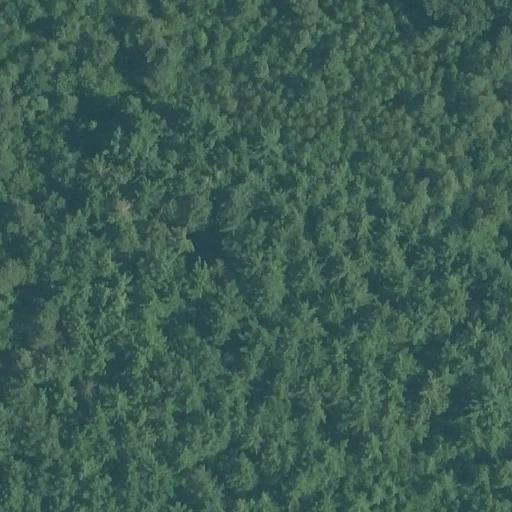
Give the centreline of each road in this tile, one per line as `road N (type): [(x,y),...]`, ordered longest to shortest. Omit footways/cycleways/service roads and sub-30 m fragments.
road 1 (track): [(122,88),(343,178),(511,275)]
road 2 (track): [(154,0),(0,385)]
